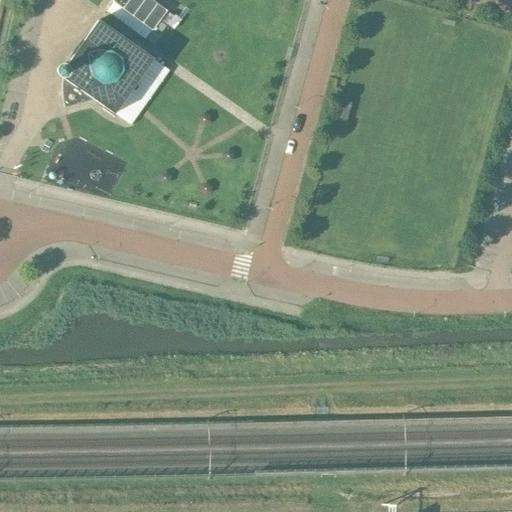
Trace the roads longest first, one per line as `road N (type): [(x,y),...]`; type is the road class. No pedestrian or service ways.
road 1 (track): [(0,390),(511,379)]
road 2 (unclassified): [(339,0),(262,270)]
road 3 (unclassified): [(511,300),(393,298),(262,270)]
road 4 (unclassified): [(262,270),(18,216)]
